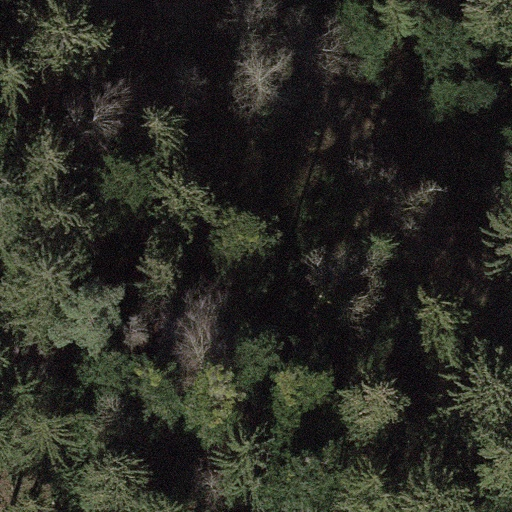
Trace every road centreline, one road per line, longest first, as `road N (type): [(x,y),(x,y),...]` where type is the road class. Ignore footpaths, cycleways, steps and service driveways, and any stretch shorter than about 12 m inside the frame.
road 1 (track): [(511,316),(472,283),(394,184),(278,0)]
road 2 (track): [(0,297),(166,511)]
